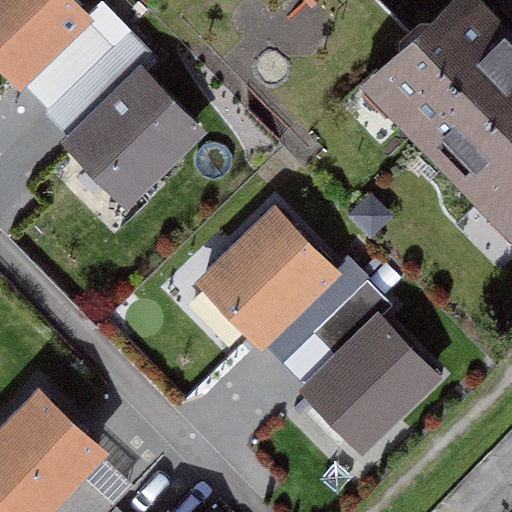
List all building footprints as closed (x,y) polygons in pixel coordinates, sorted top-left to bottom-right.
[(83,24),(60,0),(0,0),(0,65),(18,84),(83,24)] [(511,65),(463,11),(371,93),(506,245),(511,239),(511,65)] [(197,136),(143,78),(74,142),(128,200),(197,136)] [(336,261),(273,198),(194,277),(263,345),(268,340),(341,266),(336,261)] [(341,266),(268,340),(305,379),(379,306),(383,310),(393,300),(348,249),(336,261),(341,266)] [(383,310),(379,306),(305,379),(301,383),(365,447),(443,371),(383,310)] [(107,445),(38,382),(0,423),(0,500),(12,511),(44,511),(83,470),(107,445)] [(106,511),(117,501),(83,470),(44,511),(106,511)] [(128,511),(117,501),(106,511),(128,511)]
